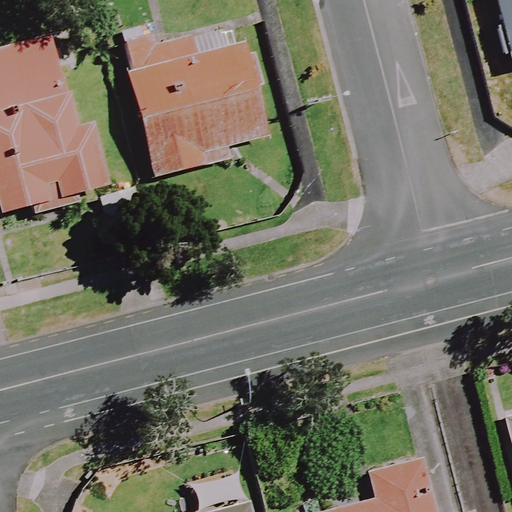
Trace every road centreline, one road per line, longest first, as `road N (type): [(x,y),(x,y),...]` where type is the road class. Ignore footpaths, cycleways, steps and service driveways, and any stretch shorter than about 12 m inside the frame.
road 1 (secondary): [(0,389),(434,278)]
road 2 (residential): [(361,0),(434,278)]
